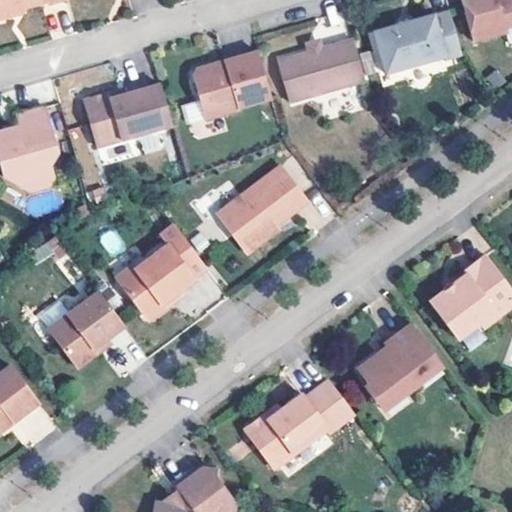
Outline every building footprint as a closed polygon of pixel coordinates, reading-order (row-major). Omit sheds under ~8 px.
[(67,0),(0,0),(0,20),(13,17),(11,11),(26,7),(50,0),(51,4),(67,0)] [(511,0),(465,0),(478,44),(511,33),(511,29),(511,0)] [(26,7),(11,11),(13,17),(27,13),(26,7)] [(401,28),(378,35),(391,77),(450,60),(451,62),(467,57),(466,54),(454,14),(439,18),(439,17),(417,24),(401,28)] [(415,19),(399,24),(401,28),(417,24),(415,19)] [(371,82),(360,41),(327,50),(316,53),(283,62),(294,103),(371,82)] [(325,43),(314,46),(316,53),(327,50),(325,43)] [(196,78),(209,121),(243,111),(243,110),(275,100),(262,54),(228,64),(229,69),(218,72),(212,68),(200,72),(196,78)] [(229,69),(228,64),(212,68),(218,72),(229,69)] [(175,126),(164,86),(128,96),(112,100),(105,96),(93,100),(88,108),(100,148),(175,126)] [(126,90),(105,96),(112,100),(128,96),(126,90)] [(186,124),(202,118),(196,101),(180,106),(186,124)] [(60,153),(47,108),(18,116),(21,126),(22,130),(12,133),(7,131),(0,132),(0,155),(0,157),(11,154),(13,165),(6,178),(32,192),(52,187),(56,178),(53,167),(60,153)] [(69,129),(83,185),(97,181),(83,125),(69,129)] [(13,165),(11,154),(0,157),(6,178),(13,165)] [(310,204),(284,168),(220,215),(249,255),(264,244),(261,240),(278,227),(310,204)] [(165,236),(172,247),(139,270),(132,269),(123,275),(122,283),(147,318),(154,320),(163,313),(165,306),(180,295),(198,283),(196,281),(210,271),(178,227),(165,236)] [(281,231),(278,227),(261,240),(264,244),(281,231)] [(511,313),(511,292),(488,260),(466,276),(469,279),(432,306),(460,344),(481,328),(485,333),(511,313)] [(126,327),(102,292),(50,328),(78,368),(96,356),(96,349),(109,339),(126,327)] [(182,300),(180,295),(165,306),(163,313),(182,300)] [(446,371),(414,329),(387,349),(389,352),(390,354),(389,360),(382,365),(378,360),(360,373),(371,389),(368,391),(382,410),(403,394),(413,395),(446,371)] [(112,344),(109,339),(96,349),(96,356),(112,344)] [(389,360),(390,354),(389,352),(378,360),(382,365),(389,360)] [(41,405),(13,368),(0,377),(0,436),(3,434),(3,429),(13,422),(15,425),(41,405)] [(356,419),(330,385),(306,403),(303,399),(282,415),(269,425),(260,424),(250,431),(249,440),(275,474),(328,434),(331,438),(356,419)] [(413,395),(403,394),(382,410),(386,415),(413,395)] [(282,415),(278,411),(260,424),(269,425),(282,415)] [(15,425),(13,422),(3,429),(3,434),(15,425)] [(235,511),(236,508),(216,482),(218,475),(210,474),(206,468),(194,477),(190,477),(189,481),(177,490),(182,496),(165,509),(157,508),(156,511),(235,511)]
